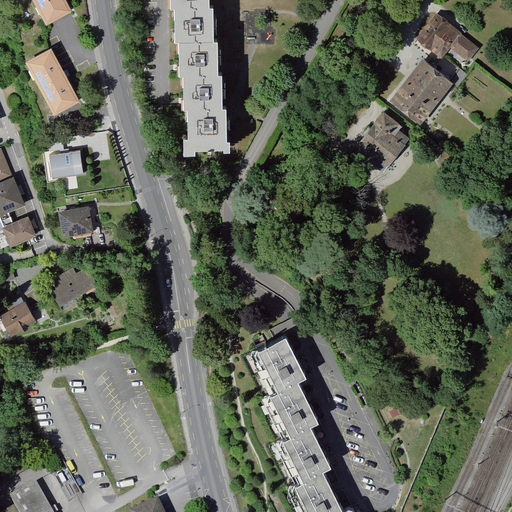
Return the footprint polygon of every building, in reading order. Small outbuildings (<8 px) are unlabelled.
[(74,13),(67,0),(34,0),(49,27),(74,13)] [(172,0),(173,10),(178,10),(212,10),(211,0),(172,0)] [(212,10),(178,10),(178,45),(182,45),(216,44),(216,10),(212,10)] [(469,33),(442,11),(420,41),(446,61),(452,52),(470,65),(479,52),(464,40),(469,33)] [(216,44),(182,45),(182,79),(186,79),(221,79),(220,44),(216,44)] [(82,102),(53,48),(27,63),(54,116),(82,102)] [(456,82),(426,60),(395,100),(424,124),(456,82)] [(221,79),(186,79),(187,114),(191,114),(226,113),(225,79),(221,79)] [(406,123),(390,110),(350,162),(365,173),(372,165),(387,176),(410,144),(397,134),(406,123)] [(226,113),(191,114),(191,144),(185,144),(185,161),(198,160),(198,156),(227,155),(226,158),(234,158),(234,147),(230,147),(230,113),(226,113)] [(11,212),(28,204),(17,176),(14,177),(3,149),(0,150),(0,243),(3,250),(13,246),(14,248),(40,237),(32,217),(16,223),(11,212)] [(85,174),(81,151),(50,156),(55,180),(85,174)] [(91,208),(60,213),(65,240),(96,235),(91,208)] [(62,310),(99,287),(89,268),(78,275),(75,269),(49,284),(62,310)] [(12,338),(38,323),(23,297),(13,303),(15,308),(0,317),(12,338)] [(307,371),(287,330),(257,344),(277,386),(299,375),(307,371)] [(299,375),(277,386),(270,389),(290,430),(311,419),(319,416),(299,375)] [(311,419),(290,430),(281,434),(302,476),(323,465),(332,461),(311,419)] [(323,465),(302,476),(294,480),(309,511),(331,511),(343,506),(323,465)] [(53,511),(37,483),(12,498),(20,511),(53,511)] [(165,511),(158,496),(129,509),(130,511),(165,511)] [(343,506),(331,511),(359,511),(354,501),(343,506)]
